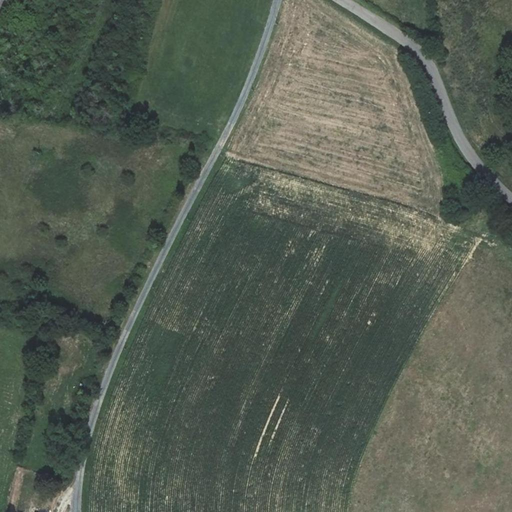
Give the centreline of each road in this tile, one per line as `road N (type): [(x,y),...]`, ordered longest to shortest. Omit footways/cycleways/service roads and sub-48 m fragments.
road 1 (unclassified): [(277,0),(239,108),(108,373),(76,511)]
road 2 (unclassified): [(341,0),(425,57),(468,153),(511,198)]
